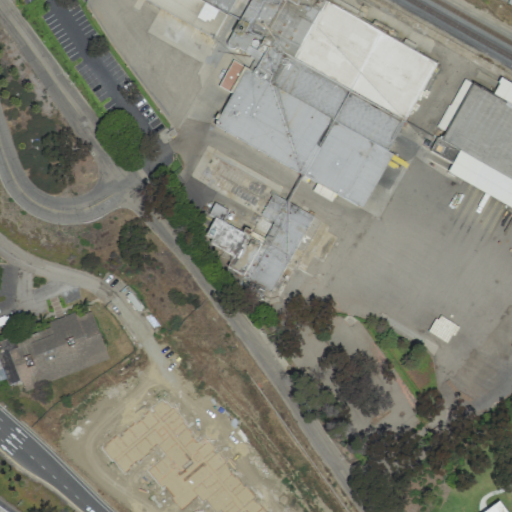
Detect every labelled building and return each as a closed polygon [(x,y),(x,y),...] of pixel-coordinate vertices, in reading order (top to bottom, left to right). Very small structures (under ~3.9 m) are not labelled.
[(227,13),(201,0),(144,0),(214,36),(227,13)] [(235,0),(205,0),(229,12),(235,0)] [(365,206),(391,152),(330,122),(332,118),(271,88),(271,87),(278,75),(278,70),(286,55),(280,52),(281,46),(271,41),(274,22),(276,17),(278,0),(250,0),(242,17),(241,21),(237,20),(226,44),(252,57),(251,70),(231,61),(219,87),(229,92),(213,130),(365,206)] [(310,213),(270,195),(260,217),(272,222),(264,239),(243,230),(242,232),(213,219),(202,243),(233,256),(226,271),(275,293),(310,213)] [(108,361),(90,311),(75,317),(74,313),(46,323),(48,327),(0,344),(0,348),(5,362),(1,363),(0,360),(0,379),(3,378),(6,385),(20,380),(24,390),(108,361)] [(161,400),(164,404),(166,403),(170,408),(171,407),(184,422),(183,423),(191,433),(189,435),(196,442),(204,436),(214,448),(211,451),(214,454),(216,451),(225,461),(224,462),(229,468),(228,470),(234,477),(236,476),(243,486),(244,485),(254,497),(253,500),(255,503),(256,501),(265,511),(219,511),(218,511),(214,511),(204,500),(202,503),(197,497),(180,511),(170,499),(172,496),(163,486),(161,488),(146,471),(165,455),(155,445),(148,451),(150,453),(137,463),(135,461),(128,467),(129,469),(123,474),(113,463),(114,462),(113,459),(110,461),(100,449),(104,446),(104,445),(116,435),(118,437),(120,435),(119,433),(133,422),(135,424),(143,417),(142,415),(148,410),(151,413),(153,412),(151,408),(161,400)] [(507,511),(501,502),(483,511),(507,511)]
